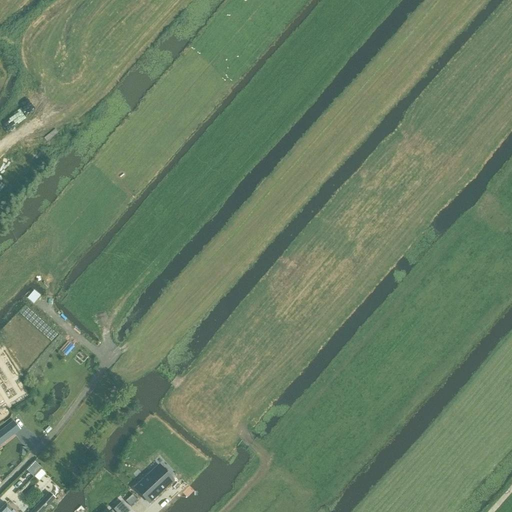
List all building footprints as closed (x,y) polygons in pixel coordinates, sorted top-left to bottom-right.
[(7,426),(0,431),(0,445),(14,434),(7,426)] [(159,465),(135,488),(149,503),(173,480),(159,465)] [(49,493),(31,511),(42,511),(55,498),(49,493)] [(132,495),(125,501),(130,506),(137,500),(132,495)] [(128,511),(130,511),(123,504),(121,502),(113,509),(115,511),(128,511)]
